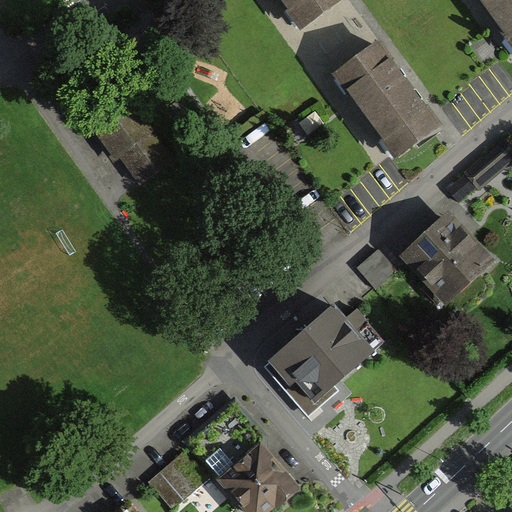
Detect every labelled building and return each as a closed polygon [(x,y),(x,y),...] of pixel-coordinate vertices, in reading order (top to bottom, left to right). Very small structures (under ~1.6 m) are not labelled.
[(345,0),(278,0),(303,34),(347,2),(345,0)] [(511,0),(479,0),(511,43),(511,0)] [(379,47),(335,80),(397,161),(440,128),(379,47)] [(166,156),(132,107),(98,130),(131,179),(166,156)] [(511,150),(502,140),(449,189),(464,205),(511,160),(511,150)] [(427,289),(445,307),(493,261),(451,219),(407,262),(430,286),(427,289)] [(372,351),(337,311),(269,370),(305,410),(372,351)] [(267,511),(294,489),(255,444),(214,479),(242,511),(267,511)] [(175,511),(212,478),(186,449),(149,481),(175,511)]
